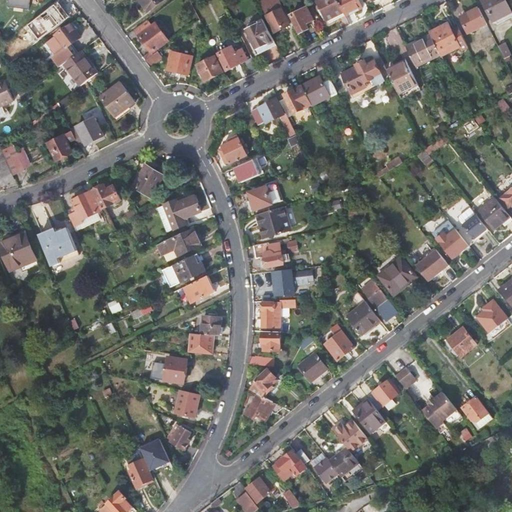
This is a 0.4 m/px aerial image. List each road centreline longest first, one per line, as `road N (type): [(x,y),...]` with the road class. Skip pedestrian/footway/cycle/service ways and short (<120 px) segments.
road 1 (residential): [(196,494),(511,250)]
road 2 (residential): [(178,125),(227,198),(242,291),(240,363),(196,494)]
road 3 (residential): [(429,0),(178,125)]
road 4 (residential): [(178,125),(0,205)]
road 5 (residential): [(89,0),(178,125)]
